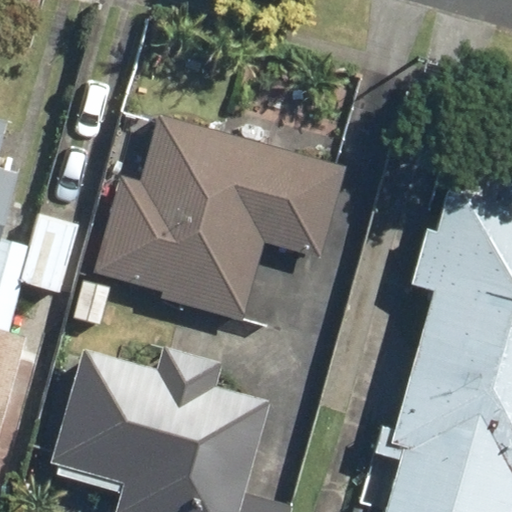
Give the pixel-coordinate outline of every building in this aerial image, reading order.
[(0,245),(25,162),(2,155),(14,114),(0,110),(0,245)] [(326,258),(352,161),(163,110),(145,176),(126,171),(99,272),(160,288),(157,296),(249,321),(271,243),(326,258)] [(511,511),(511,173),(501,170),(494,192),(454,180),(442,223),(428,218),(410,279),(437,287),(399,417),(390,415),(380,450),(402,456),(385,511),(511,511)] [(83,215),(44,206),(27,279),(66,289),(83,215)] [(0,439),(34,334),(0,323),(0,439)] [(159,363),(86,343),(54,457),(125,477),(115,511),(116,511),(242,511),(275,396),(219,380),(224,361),(164,344),(159,363)]
